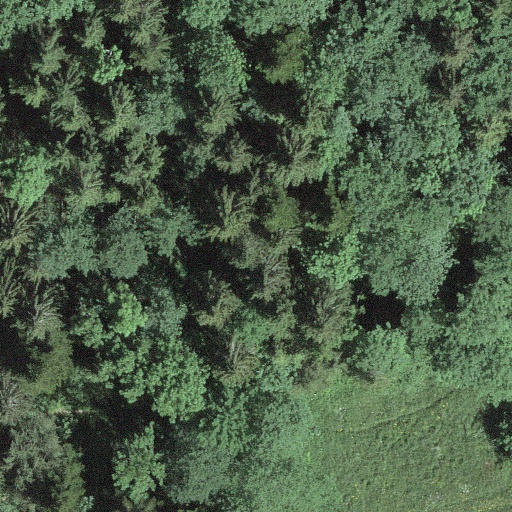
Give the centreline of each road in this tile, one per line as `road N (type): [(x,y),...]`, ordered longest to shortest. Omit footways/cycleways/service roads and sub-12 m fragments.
road 1 (track): [(511,365),(492,380),(363,407),(0,407)]
road 2 (track): [(397,0),(457,125),(511,191)]
